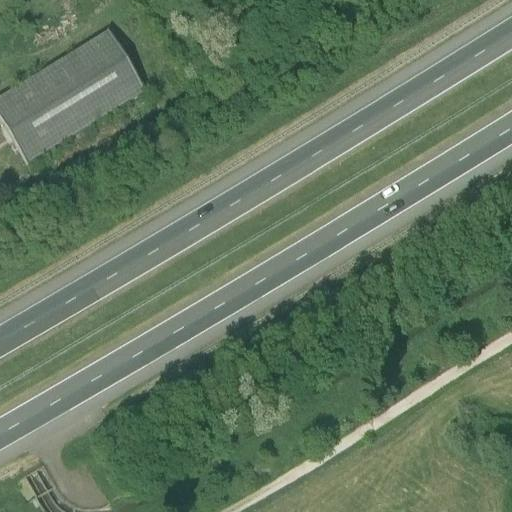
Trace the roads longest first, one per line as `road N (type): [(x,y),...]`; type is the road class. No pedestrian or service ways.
road 1 (motorway): [(511,33),(0,338)]
road 2 (motorway): [(0,432),(511,127)]
road 3 (track): [(230,511),(511,338)]
